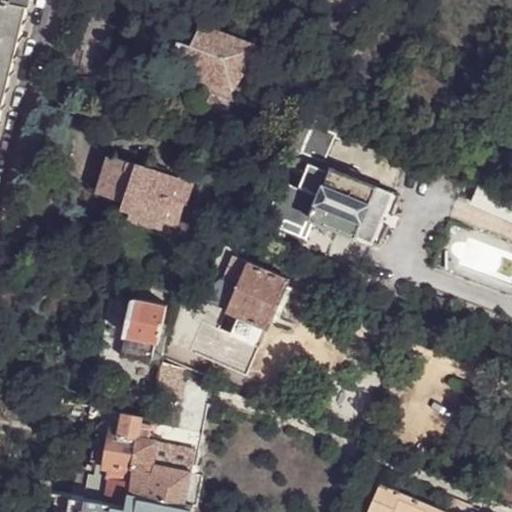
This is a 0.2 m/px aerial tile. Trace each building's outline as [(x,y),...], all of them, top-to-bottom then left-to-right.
[(0,0),(0,120),(29,3),(16,0),(0,0)] [(173,64),(234,84),(242,61),(246,61),(261,41),(235,32),(234,35),(193,16),(147,7),(134,52),(158,60),(164,41),(178,46),(173,64)] [(319,114),(303,107),(285,146),(303,152),(319,114)] [(195,180),(109,153),(96,192),(124,201),(122,207),(131,210),(161,220),(177,225),(184,204),(187,205),(195,180)] [(309,218),(380,247),(389,226),(401,196),(331,165),(329,168),(310,161),(299,186),(319,194),(309,218)] [(511,198),(479,184),(470,204),(511,221),(511,198)] [(159,226),(161,220),(131,210),(129,217),(159,226)] [(309,295),(287,285),(290,279),(233,255),(222,280),(221,279),(214,284),(211,291),(212,301),(227,307),(226,309),(239,315),(231,334),(202,321),(190,350),(248,375),(269,327),(272,320),(294,329),(296,325),(281,318),(285,309),(292,293),(307,299),(309,295)] [(129,332),(161,339),(170,303),(137,296),(129,332)] [(159,350),(161,339),(129,332),(126,343),(159,350)] [(165,372),(170,360),(163,356),(160,371),(165,372)] [(157,383),(159,375),(148,372),(143,395),(154,397),(157,383)] [(143,428),(145,415),(123,411),(120,431),(113,430),(108,462),(110,462),(108,473),(123,477),(123,481),(131,483),(133,484),(143,428)] [(130,495),(185,505),(190,475),(191,471),(155,464),(159,440),(149,438),(150,429),(143,428),(133,484),(131,483),(129,494),(130,496),(130,495)] [(447,511),(382,484),(370,511),(447,511)] [(69,511),(191,511),(192,507),(185,505),(130,495),(130,496),(130,497),(128,507),(113,504),(72,497),(69,511)] [(128,507),(130,497),(115,495),(113,504),(128,507)]
